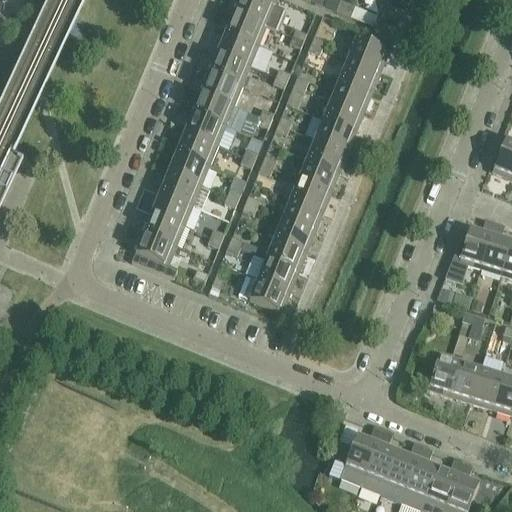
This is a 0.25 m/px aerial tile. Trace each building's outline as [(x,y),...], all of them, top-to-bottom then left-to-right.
[(240,0),(233,19),(266,32),(275,35),(284,13),(275,9),(278,3),(271,0),(240,0)] [(347,9),(340,6),(336,17),(343,20),(347,9)] [(355,12),(347,9),(343,20),(350,23),(355,12)] [(233,19),(225,39),(258,52),(266,32),(233,19)] [(306,40),(295,35),(292,42),(303,47),(306,40)] [(225,39),(217,59),(250,72),(258,52),(225,39)] [(303,47),(292,42),(289,50),(300,54),(303,47)] [(324,47),(313,43),(310,50),(321,55),(324,47)] [(356,45),(347,65),(380,78),(388,58),(356,45)] [(321,55),(310,50),(307,57),(319,62),(321,55)] [(217,59),(209,79),(241,92),(250,72),(217,59)] [(380,78),(347,65),(339,85),(372,98),(380,78)] [(290,80),(279,75),(276,82),(287,87),(290,80)] [(209,79),(201,99),(233,112),(241,92),(209,79)] [(287,87),(276,82),(273,90),(284,94),(287,87)] [(308,87),(297,83),(294,90),(305,95),(308,87)] [(372,98),(339,85),(331,105),(364,118),(372,98)] [(305,95),(294,90),(291,97),(302,102),(305,95)] [(201,99),(192,119),(225,132),(239,138),(248,118),(233,112),(201,99)] [(364,118),(331,105),(323,125),(355,138),(364,118)] [(273,120),(262,115),(259,122),(270,127),(273,120)] [(192,119),(184,139),(217,152),(225,132),(192,119)] [(270,127),(259,122),(256,129),(267,134),(270,127)] [(292,127),(281,123),(278,130),(289,134),(292,127)] [(355,138),(323,125),(315,145),(347,158),(355,138)] [(289,134),(278,130),(275,137),(286,142),(289,134)] [(184,139),(176,159),(209,172),(217,152),(184,139)] [(347,158),(315,145),(306,165),(339,179),(347,158)] [(492,178),(507,184),(509,180),(511,181),(511,148),(505,145),(492,178)] [(257,159),(246,155),(243,162),(254,167),(257,159)] [(176,159),(168,178),(201,192),(209,172),(176,159)] [(254,167),(243,162),(240,169),(251,174),(254,167)] [(275,167),(264,162),(261,170),(272,174),(275,167)] [(339,179),(306,165),(298,185),(331,199),(339,179)] [(272,174),(261,170),(258,177),(270,181),(272,174)] [(168,178),(160,199),(192,212),(201,192),(168,178)] [(331,199),(298,185),(290,205),(323,218),(331,199)] [(241,200),(230,195),(227,202),(238,207),(241,200)] [(160,199),(152,219),(184,232),(192,212),(160,199)] [(238,207),(227,202),(224,209),(235,214),(238,207)] [(259,207),(248,203),(245,210),(256,214),(259,207)] [(323,218),(290,205),(282,225),(314,238),(323,218)] [(256,214),(245,210),(242,217),(253,222),(256,214)] [(152,219),(143,239),(176,252),(184,232),(152,219)] [(314,238),(282,225),(274,245),(306,258),(314,238)] [(470,271),(480,275),(494,229),(485,226),(481,239),(469,235),(462,259),(456,257),(447,286),(464,291),(470,271)] [(500,244),(504,232),(494,229),(480,275),(501,281),(511,248),(500,244)] [(224,240),(213,235),(210,242),(221,247),(224,240)] [(143,239),(132,266),(175,284),(178,277),(168,272),(176,252),(143,239)] [(221,247),(210,242),(207,250),(218,254),(221,247)] [(243,247),(231,243),(229,250),(240,255),(243,247)] [(306,258),(274,245),(266,265),(298,278),(306,258)] [(243,247),(240,255),(255,261),(258,254),(243,247)] [(511,248),(501,281),(511,284),(511,248)] [(240,255),(229,250),(226,257),(237,262),(240,255)] [(298,278),(266,265),(257,285),(290,298),(298,278)] [(193,283),(205,287),(208,280),(196,276),(193,283)] [(249,306),(257,285),(247,281),(238,302),(249,306)] [(226,288),(215,283),(212,290),(223,295),(226,288)] [(290,298),(257,285),(249,306),(282,319),(290,298)] [(445,295),(441,306),(452,310),(456,299),(445,295)] [(474,322),(464,319),(461,327),(472,330),(474,322)] [(484,325),(474,322),(472,330),(482,334),(484,325)] [(511,333),(505,332),(503,340),(511,342),(511,333)] [(428,396),(444,400),(445,397),(451,398),(460,369),(438,362),(428,396)] [(480,375),(460,369),(451,398),(457,400),(455,404),(470,409),(480,375)] [(501,382),(480,375),(470,409),(485,413),(486,409),(492,411),(501,382)] [(511,419),(511,385),(501,382),(492,411),(498,413),(497,417),(511,421),(511,419)] [(340,485),(360,493),(383,438),(373,434),(368,446),(357,442),(353,453),(346,469),(346,470),(344,474),(340,485)] [(392,441),(383,438),(360,493),(380,501),(398,458),(387,454),(392,441)] [(343,449),(336,465),(346,469),(353,453),(343,449)] [(408,462),(398,458),(380,501),(400,509),(423,454),(413,450),(408,462)] [(432,457),(423,454),(400,509),(406,511),(422,511),(438,474),(427,470),(432,457)] [(334,465),(328,480),(340,485),(344,474),(346,470),(334,465)] [(449,478),(438,474),(422,511),(445,511),(463,470),(453,466),(449,478)] [(472,473),(463,470),(445,511),(469,511),(479,490),(467,486),(472,473)]
